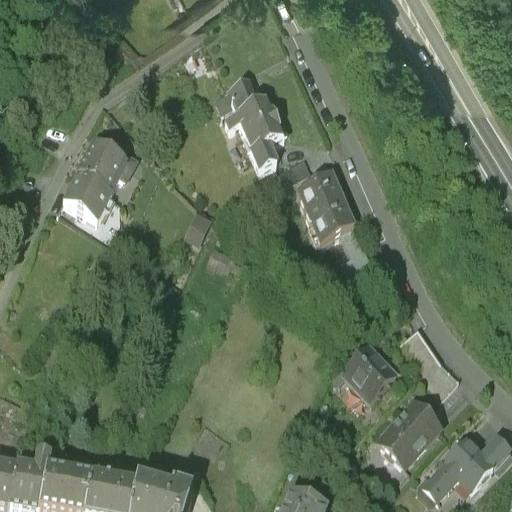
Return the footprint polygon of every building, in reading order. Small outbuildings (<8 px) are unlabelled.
[(262,104),(251,81),(226,92),(226,93),(233,107),(237,115),(225,121),(230,131),(239,127),(244,139),(243,140),(247,150),(249,149),(260,172),(276,164),(268,146),(284,138),(267,101),(262,104)] [(222,112),(233,107),(226,93),(215,98),(222,112)] [(76,181),(110,200),(119,183),(123,185),(134,166),(110,153),(106,160),(92,152),(76,181)] [(284,182),(309,170),(304,158),(278,169),(284,182)] [(321,178),(331,173),(326,163),(316,167),(321,178)] [(355,224),(331,173),(321,178),(297,189),(321,239),(341,230),(353,224),(355,224)] [(97,227),(112,200),(110,200),(76,181),(62,208),(97,227)] [(209,219),(196,213),(186,234),(199,240),(209,219)] [(363,246),(353,224),(341,230),(351,252),(363,246)] [(382,282),(365,245),(363,246),(351,252),(341,256),(358,293),(382,282)] [(231,255),(216,247),(209,263),(215,266),(217,261),(226,266),(231,255)] [(421,376),(440,357),(418,325),(397,340),(421,376)] [(378,355),(368,345),(344,368),(341,366),(336,362),(331,373),(338,379),(345,372),(370,398),(393,375),(376,357),(378,355)] [(459,376),(440,357),(421,376),(440,395),(459,376)] [(0,435),(8,438),(25,443),(31,425),(16,421),(22,405),(0,397),(0,435)] [(441,425),(415,398),(377,435),(403,461),(441,425)] [(206,424),(196,437),(214,451),(224,437),(206,424)] [(481,452),(465,437),(422,480),(437,495),(450,482),(447,478),(455,470),(460,475),(464,472),(475,484),(494,465),(499,469),(511,456),(511,451),(497,436),(481,452)] [(148,465),(167,475),(172,465),(153,455),(148,465)] [(10,508),(32,511),(41,511),(48,476),(50,464),(36,462),(34,472),(18,468),(10,508)] [(190,468),(196,472),(199,466),(194,462),(190,468)] [(0,506),(10,508),(18,468),(0,464),(0,506)] [(92,484),(108,487),(112,482),(113,476),(96,470),(92,484)] [(86,511),(92,484),(74,480),(75,475),(65,473),(63,479),(48,476),(41,511),(86,511)] [(134,493),(136,487),(112,482),(108,487),(134,493)] [(141,482),(140,488),(160,494),(162,488),(141,482)] [(86,511),(130,511),(134,493),(108,487),(92,484),(86,511)] [(140,488),(136,487),(134,493),(130,511),(185,511),(190,496),(172,491),(170,496),(160,494),(140,488)] [(289,488),(278,511),(322,511),(326,505),(289,488)]
